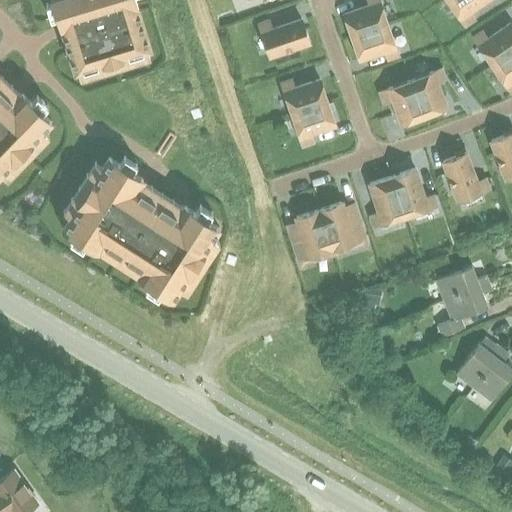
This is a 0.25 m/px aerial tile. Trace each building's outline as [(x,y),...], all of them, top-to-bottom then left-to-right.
[(0,176),(3,179),(168,282),(202,228),(130,182),(171,115),(151,102),(120,0),(3,0),(0,1),(0,176)] [(367,0),(369,4),(343,13),(350,36),(386,23),(378,0),(367,0)] [(447,0),(465,26),(473,20),(468,11),(484,0),(447,0)] [(267,19),(257,22),(268,55),(308,42),(300,18),(270,29),(267,19)] [(480,30),(471,36),(491,64),(511,49),(511,27),(509,22),(486,38),(480,30)] [(386,23),(350,36),(358,58),(384,50),(387,59),(397,56),(386,23)] [(511,49),(491,64),(510,92),(511,90),(511,49)] [(441,67),(409,79),(423,115),(445,106),(436,81),(445,77),(441,67)] [(290,78),(279,81),(290,113),(327,101),(319,78),(293,87),(290,78)] [(409,79),(377,91),(381,101),(391,98),(400,123),(423,115),(409,79)] [(241,85),(214,92),(226,132),(231,131),(235,146),(224,149),(234,183),(266,174),(241,85)] [(327,101),(290,113),(302,146),(312,142),(308,133),(334,124),(327,101)] [(183,144),(190,120),(175,116),(168,139),(183,144)] [(511,131),(490,140),(507,183),(511,181),(511,131)] [(277,142),(265,147),(274,171),(286,166),(277,142)] [(169,169),(179,176),(192,157),(182,150),(169,169)] [(465,152),(442,160),(457,200),(489,187),(485,177),(476,181),(465,152)] [(414,168),(391,175),(404,215),(436,205),(433,194),(423,197),(414,168)] [(391,175),(368,182),(378,212),(368,215),(371,225),(404,215),(391,175)] [(341,201),(318,209),(331,249),(365,238),(356,209),(344,213),(341,201)] [(298,227),(287,231),(296,260),(331,249),(318,209),(295,216),(298,227)] [(443,299),(487,281),(484,274),(475,277),(470,264),(435,278),(443,299)] [(487,281),(443,299),(450,318),(436,324),(440,335),(463,326),(459,316),(487,305),(481,293),(491,289),(487,281)] [(379,332),(369,332),(370,345),(380,344),(379,332)] [(472,386),(501,348),(495,343),(489,350),(478,342),(454,372),(472,386)] [(501,348),(472,386),(489,399),(511,369),(511,368),(502,360),(508,353),(501,348)] [(410,387),(404,394),(416,403),(422,396),(410,387)] [(466,434),(460,442),(470,450),(476,441),(466,434)] [(501,454),(491,467),(502,474),(511,461),(501,454)] [(35,504),(11,471),(0,479),(0,511),(29,511),(30,508),(35,504)]
